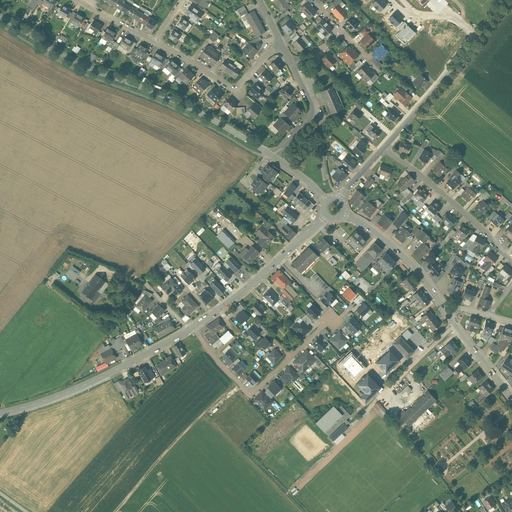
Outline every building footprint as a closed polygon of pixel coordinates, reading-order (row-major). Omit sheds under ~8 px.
[(56,0),(54,0),(44,0),(42,3),(51,8),(53,4),(56,0)] [(120,0),(118,0),(114,6),(121,10),(125,3),(124,2),(120,0)] [(209,2),(206,0),(193,0),(194,0),(205,8),(204,7),(208,2),(209,2)] [(284,0),(277,0),(274,3),(278,7),(277,7),(276,9),(277,10),(279,10),(279,9),(282,12),(289,6),(284,0)] [(376,0),(372,4),(375,7),(374,7),(377,9),(380,11),(386,5),(384,3),(385,2),(382,0),(376,0)] [(33,2),(30,1),(27,7),(31,9),(33,10),(36,4),(33,2)] [(310,18),(317,11),(308,2),(301,8),(310,18)] [(131,6),(125,3),(121,10),(127,14),(131,6)] [(67,7),(64,5),(62,9),(60,8),(58,12),(62,15),(61,16),(64,18),(65,16),(69,11),(66,9),(67,7)] [(201,12),(190,5),(185,13),(191,17),(197,21),(200,17),(198,15),(201,12)] [(339,6),(339,5),(336,7),(332,12),(340,19),(346,13),(339,6)] [(137,10),(131,6),(127,14),(133,18),(137,10)] [(243,6),(237,9),(240,16),(247,13),(243,6)] [(139,11),(137,10),(133,18),(139,21),(144,14),(139,11)] [(259,21),(253,11),(245,15),(251,26),(259,21)] [(353,11),(346,18),(348,20),(351,17),(351,18),(355,14),(353,11)] [(388,19),(395,26),(401,21),(402,19),(395,12),(388,19)] [(84,18),(76,13),(72,19),(71,22),(78,26),(84,18)] [(150,17),(144,14),(139,21),(145,25),(150,17)] [(319,16),(313,21),(317,25),(322,20),(319,16)] [(156,21),(150,17),(145,25),(151,29),(155,23),(156,21)] [(348,20),(344,24),(351,31),(352,31),(353,31),(354,30),(354,29),(358,25),(351,18),(351,17),(348,20)] [(186,21),(182,18),(177,25),(184,30),(189,23),(186,21)] [(317,25),(316,26),(320,32),(321,31),(325,36),(332,29),(323,19),(322,20),(317,25)] [(101,26),(93,21),(91,25),(88,29),(93,32),(93,31),(97,34),(98,31),(101,26)] [(259,21),(251,26),(257,37),(265,32),(259,21)] [(289,21),(282,27),(288,34),(295,28),(289,21)] [(456,30),(449,24),(440,36),(444,39),(442,41),(445,44),(447,42),(454,48),(464,37),(458,32),(457,32),(455,30),(456,30)] [(406,25),(401,31),(395,36),(404,45),(415,33),(406,25)] [(365,27),(360,32),(364,36),(369,31),(365,27)] [(116,33),(107,28),(102,38),(110,43),(112,40),(116,33)] [(181,35),(173,30),(168,37),(176,42),(178,39),(181,35)] [(228,34),(233,38),(236,34),(231,30),(228,34)] [(219,36),(213,31),(208,37),(213,42),(219,36)] [(188,36),(182,33),(181,35),(178,39),(183,42),(188,36)] [(374,41),(368,34),(361,41),(367,48),(374,41)] [(60,35),(58,40),(64,43),(67,38),(60,35)] [(133,42),(124,37),(120,45),(128,50),(131,46),(133,42)] [(300,37),(292,44),(299,52),(307,45),(300,37)] [(259,41),(253,44),(251,45),(258,51),(261,44),(259,41)] [(147,49),(139,44),(136,49),(134,52),(143,57),(146,52),(147,49)] [(251,45),(250,44),(248,47),(247,46),(242,51),(243,51),(248,56),(251,58),(258,51),(251,45)] [(72,50),(77,53),(81,48),(76,45),(72,50)] [(207,45),(199,57),(206,62),(214,50),(207,45)] [(227,45),(221,55),(224,57),(228,51),(230,47),(227,45)] [(381,45),(378,48),(377,48),(374,51),(374,53),(373,54),(379,60),(383,56),(384,56),(385,55),(385,54),(388,52),(381,45)] [(358,56),(349,46),(340,55),(344,59),(344,61),(345,62),(347,62),(348,64),(349,64),(353,61),(358,56)] [(214,50),(206,62),(213,66),(221,55),(214,50)] [(143,57),(134,52),(132,56),(131,57),(140,62),(143,57)] [(146,52),(143,57),(140,62),(143,64),(150,54),(146,52)] [(164,58),(155,52),(150,61),(155,64),(159,66),(161,63),(164,58)] [(331,57),(328,53),(321,60),(329,67),(331,66),(332,66),(334,65),(334,63),(335,61),(331,57)] [(340,61),(334,54),(331,57),(335,61),(337,64),(340,61)] [(281,64),(277,59),(270,65),(271,64),(274,68),(273,69),(276,73),(280,70),(283,67),(281,64)] [(378,62),(375,59),(372,62),(378,68),(382,65),(379,62),(378,62)] [(179,67),(171,60),(170,61),(165,67),(173,74),(176,70),(179,67)] [(233,65),(225,60),(220,68),(227,73),(233,65)] [(353,61),(349,64),(348,64),(347,64),(353,70),(357,67),(355,64),(353,61)] [(240,70),(233,65),(227,73),(235,78),(240,70)] [(365,65),(357,72),(362,77),(370,70),(365,65)] [(194,76),(185,68),(181,74),(178,76),(178,77),(187,84),(194,76)] [(270,75),(265,70),(259,77),(259,78),(260,77),(263,80),(262,81),(266,85),(272,78),(269,75),(270,75)] [(370,70),(362,77),(367,82),(369,79),(375,74),(373,71),(372,72),(370,70)] [(375,74),(369,79),(373,83),(378,77),(375,74)] [(420,74),(415,80),(416,81),(413,85),(419,89),(423,85),(424,86),(427,81),(424,78),(420,74)] [(208,85),(201,78),(192,87),(200,94),(208,85)] [(263,91),(255,84),(249,91),(258,98),(261,95),(264,92),(264,91),(263,91)] [(291,89),(286,84),(279,91),(287,98),(293,92),(290,89),(291,89)] [(344,108),(334,85),(328,88),(328,87),(327,88),(319,92),(325,105),(326,105),(330,114),(344,108)] [(368,91),(372,94),(376,89),(371,86),(368,91)] [(223,95),(214,87),(207,95),(210,98),(215,102),(216,102),(223,95)] [(412,97),(405,91),(402,94),(400,96),(399,95),(397,98),(397,99),(404,105),(412,97)] [(235,101),(230,97),(224,104),(231,111),(237,105),(234,102),(235,101)] [(258,108),(253,104),(248,110),(251,113),(250,114),(254,118),(260,111),(258,109),(258,108)] [(302,112),(293,104),(289,108),(298,116),(302,112)] [(289,108),(285,105),(279,112),(281,113),(283,111),(285,113),(284,113),(288,116),(293,121),(298,116),(289,108)] [(387,113),(385,116),(389,119),(390,118),(393,121),(399,115),(392,108),(387,113)] [(362,115),(355,109),(349,116),(356,122),(362,115)] [(279,112),(277,114),(281,117),(284,120),(286,118),(281,113),(279,112)] [(284,120),(281,117),(273,125),(282,133),(289,126),(284,120)] [(380,133),(373,127),(368,133),(372,136),(375,139),(380,133)] [(361,140),(358,144),(358,143),(355,147),(352,150),(357,153),(360,155),(359,156),(362,153),(363,153),(365,150),(363,148),(367,144),(361,140)] [(411,146),(404,143),(405,142),(401,140),(397,150),(407,154),(411,146)] [(433,154),(424,149),(423,151),(419,159),(427,163),(430,157),(431,158),(432,157),(433,154)] [(347,155),(342,160),(352,169),(357,164),(347,155)] [(440,162),(432,170),(439,176),(443,171),(445,172),(447,169),(440,162)] [(455,164),(449,171),(453,174),(456,170),(459,167),(455,164)] [(271,168),(268,165),(264,168),(275,177),(278,173),(276,171),(271,168)] [(391,169),(381,165),(378,173),(381,174),(384,176),(384,177),(388,178),(391,169)] [(347,175),(338,167),(335,171),(336,171),(332,177),(338,182),(343,177),(344,178),(347,175)] [(275,177),(264,168),(261,172),(265,175),(270,179),(271,180),(275,177)] [(408,174),(403,179),(402,177),(399,180),(400,181),(406,188),(414,181),(408,174)] [(457,178),(454,175),(447,183),(453,189),(458,184),(459,185),(462,182),(457,178)] [(261,180),(257,177),(254,181),(264,189),(268,185),(261,180)] [(372,184),(368,180),(364,185),(368,189),(372,184)] [(264,189),(254,181),(251,185),(255,188),(260,192),(261,193),(264,189)] [(406,188),(400,181),(397,184),(403,191),(406,188)] [(460,194),(468,183),(466,181),(457,192),(460,194)] [(292,183),(284,193),(289,196),(296,187),(292,183)] [(276,187),(272,192),(277,196),(281,192),(276,187)] [(468,187),(461,196),(468,201),(472,196),(473,197),(476,194),(468,187)] [(406,188),(403,191),(400,193),(405,198),(409,193),(411,192),(406,188)] [(427,195),(419,188),(413,195),(415,197),(418,200),(417,201),(421,203),(423,201),(427,195)] [(357,191),(349,201),(357,207),(362,200),(365,197),(357,191)] [(311,202),(299,192),(293,200),(298,204),(305,209),(311,202)] [(482,192),(479,196),(484,200),(487,196),(482,192)] [(511,207),(511,203),(503,196),(498,201),(502,205),(505,202),(511,207)] [(421,203),(417,201),(418,200),(415,197),(414,197),(413,197),(411,199),(419,205),(421,203)] [(441,207),(434,201),(428,208),(432,212),(431,213),(434,215),(441,207)] [(483,201),(475,208),(480,215),(486,210),(487,211),(490,208),(483,201)] [(311,202),(305,209),(298,204),(295,207),(305,215),(308,212),(310,213),(313,210),(311,208),(314,205),(311,202)] [(376,208),(369,202),(362,211),(370,217),(376,208)] [(421,208),(419,211),(421,213),(427,207),(424,205),(421,208)] [(297,216),(286,208),(284,211),(285,212),(283,214),(293,222),(297,216)] [(401,213),(393,223),(399,228),(407,218),(401,213)] [(456,220),(447,213),(442,220),(447,224),(446,225),(449,228),(456,220)] [(505,221),(497,213),(497,214),(494,216),(491,219),(490,220),(497,227),(501,222),(502,223),(505,221)] [(393,221),(385,215),(378,223),(386,230),(386,229),(393,221)] [(418,224),(420,222),(413,216),(411,218),(418,224)] [(432,224),(435,228),(441,221),(438,218),(432,224)] [(267,221),(263,226),(268,230),(272,226),(267,221)] [(288,227),(285,225),(285,226),(282,223),(278,228),(285,234),(288,230),(287,229),(287,227),(288,227)] [(263,226),(262,225),(255,233),(261,238),(257,242),(264,249),(275,237),(268,230),(263,226)] [(469,231),(461,225),(456,233),(460,236),(460,237),(462,239),(469,231)] [(198,235),(204,229),(202,227),(196,232),(198,235)] [(403,227),(395,236),(402,243),(410,233),(406,230),(403,227)] [(296,233),(290,228),(288,230),(285,234),(284,235),(290,240),(296,233)] [(223,229),(216,236),(221,241),(228,234),(223,229)] [(452,238),(456,233),(452,230),(447,235),(452,238)] [(366,242),(355,231),(346,239),(358,250),(366,242)] [(419,233),(414,239),(419,242),(421,240),(425,236),(420,232),(419,233)] [(235,241),(228,234),(221,241),(228,248),(232,244),(235,241)] [(425,236),(421,240),(423,242),(430,249),(434,244),(425,236)] [(485,240),(477,236),(471,246),(474,247),(475,246),(480,249),(485,240)] [(331,246),(323,238),(316,245),(323,253),(327,249),(331,246)] [(472,242),(468,240),(462,246),(468,250),(472,242)] [(430,249),(423,242),(413,253),(420,259),(430,249)] [(382,250),(375,243),(367,251),(374,258),(382,250)] [(252,246),(242,256),(245,259),(244,260),(246,262),(247,261),(250,263),(259,253),(252,246)] [(480,249),(475,246),(474,247),(472,252),(476,254),(478,251),(479,251),(480,249)] [(309,247),(292,264),(300,273),(317,256),(309,247)] [(367,251),(356,263),(363,270),(374,258),(367,251)] [(497,258),(490,252),(482,260),(485,262),(482,265),(487,270),(497,258)] [(386,253),(373,267),(375,269),(379,273),(383,268),(387,272),(396,263),(386,253)] [(332,257),(327,261),(332,266),(337,262),(332,257)] [(459,260),(455,257),(450,264),(453,267),(456,263),(457,264),(459,260)] [(240,267),(232,258),(230,260),(229,259),(226,262),(235,271),(240,267)] [(205,269),(195,259),(190,265),(200,274),(205,269)] [(437,266),(433,261),(427,266),(435,275),(444,267),(440,263),(437,266)] [(457,264),(456,263),(453,267),(450,272),(454,275),(459,278),(465,270),(457,264)] [(72,280),(80,272),(72,265),(65,273),(72,280)] [(511,272),(511,271),(504,265),(499,271),(504,276),(500,280),(503,283),(511,272)] [(231,276),(222,266),(219,269),(220,270),(218,272),(226,280),(231,276)] [(373,267),(358,281),(361,284),(375,269),(373,267)] [(195,278),(188,270),(185,273),(192,281),(195,278)] [(290,282),(282,274),(282,273),(279,270),(270,278),(274,282),(275,281),(282,289),(283,289),(285,287),(290,282)] [(346,271),(342,275),(346,280),(351,277),(346,271)] [(192,281),(185,273),(181,276),(182,277),(189,284),(192,281)] [(329,287),(316,274),(312,278),(324,291),(329,287)] [(95,275),(82,292),(94,302),(108,284),(95,275)] [(417,285),(409,275),(402,281),(404,283),(400,286),(406,293),(410,290),(417,285)] [(177,285),(171,278),(168,281),(167,281),(165,283),(165,284),(161,287),(168,294),(172,290),(177,295),(181,291),(176,285),(177,285)] [(458,281),(453,278),(447,290),(455,294),(461,282),(458,281)] [(224,290),(216,281),(214,283),(213,282),(210,285),(219,295),(224,290)] [(490,288),(485,286),(481,298),(486,300),(486,299),(490,288)] [(291,292),(285,287),(283,289),(282,289),(282,290),(291,300),(295,297),(291,292)] [(356,294),(349,287),(342,294),(349,301),(356,294)] [(475,292),(465,288),(462,297),(472,300),(475,292)] [(213,297),(206,289),(202,292),(210,300),(213,297)] [(152,294),(144,290),(142,293),(145,295),(149,298),(152,294)] [(273,293),(269,290),(263,296),(272,306),(279,299),(276,297),(273,294),(273,293)] [(425,296),(420,290),(413,295),(416,300),(418,302),(425,296)] [(336,298),(329,291),(320,300),(327,307),(336,298)] [(210,300),(202,292),(199,295),(206,304),(210,300)] [(149,298),(145,295),(136,306),(140,310),(143,312),(152,301),(149,298)] [(198,306),(188,295),(182,301),(186,306),(181,310),(187,316),(198,306)] [(353,299),(356,304),(362,301),(359,295),(353,299)] [(425,296),(418,302),(419,304),(423,308),(430,302),(425,296)] [(290,305),(284,298),(281,301),(287,308),(290,305)] [(406,298),(398,305),(401,307),(408,301),(406,298)] [(481,298),(480,298),(478,303),(484,306),(486,300),(481,298)] [(261,304),(259,305),(257,302),(250,309),(253,312),(256,315),(258,317),(260,314),(265,310),(262,308),(263,306),(261,304)] [(370,309),(364,303),(356,310),(363,316),(370,309)] [(321,313),(313,304),(306,310),(314,318),(321,313)] [(160,305),(152,313),(157,318),(160,315),(162,313),(165,310),(160,305)] [(268,307),(265,310),(271,316),(274,312),(268,307)] [(249,317),(242,310),(235,317),(239,321),(241,323),(245,320),(246,321),(249,317)] [(430,311),(421,317),(422,317),(427,324),(435,318),(430,311)] [(406,320),(400,314),(395,320),(400,326),(406,332),(412,326),(411,325),(412,324),(411,322),(409,320),(407,321),(406,320)] [(479,320),(470,317),(468,324),(474,326),(477,327),(479,320)] [(219,318),(206,326),(209,331),(212,335),(215,332),(224,326),(219,318)] [(353,318),(345,325),(354,334),(361,327),(353,318)] [(435,318),(427,324),(432,331),(440,325),(438,322),(435,318)] [(165,322),(154,329),(159,337),(174,328),(169,320),(165,322)] [(294,326),(303,336),(310,329),(300,320),(294,326)] [(493,324),(486,322),(482,334),(489,336),(493,324)] [(254,339),(260,333),(253,326),(247,332),(254,339)] [(509,329),(503,327),(500,339),(501,339),(505,340),(509,329)] [(219,338),(211,345),(217,351),(233,336),(228,330),(219,338)] [(212,335),(209,331),(203,334),(207,340),(208,341),(208,340),(211,345),(219,338),(215,332),(212,335)] [(348,340),(340,331),(330,340),(339,349),(348,340)] [(142,345),(136,334),(131,337),(137,348),(142,345)] [(400,336),(393,343),(407,358),(414,351),(400,336)] [(137,348),(131,337),(126,339),(128,343),(132,351),(137,348)] [(262,346),(259,343),(263,340),(260,337),(254,343),(259,349),(262,346)] [(262,346),(265,349),(271,343),(265,337),(263,340),(259,343),(262,346)] [(326,345),(319,337),(313,343),(320,351),(326,345)] [(496,345),(496,346),(500,348),(505,340),(501,339),(496,345)] [(122,340),(116,343),(119,348),(125,345),(122,340)] [(454,343),(452,340),(445,346),(452,353),(452,354),(459,349),(456,346),(457,346),(454,343)] [(505,340),(500,348),(503,351),(510,342),(505,340)] [(116,343),(112,344),(110,346),(111,349),(114,354),(120,351),(119,348),(116,343)] [(179,343),(173,347),(179,357),(182,356),(185,354),(179,343)] [(496,345),(493,343),(489,349),(496,354),(500,348),(496,346),(496,345)] [(452,353),(445,346),(440,350),(446,358),(452,353)] [(111,349),(101,354),(105,363),(116,358),(114,354),(111,349)] [(267,357),(274,363),(281,356),(275,349),(270,354),(267,357)] [(228,350),(221,357),(228,364),(235,357),(228,350)] [(306,350),(300,356),(309,366),(314,361),(316,360),(313,357),(306,350)] [(384,372),(398,360),(390,351),(376,363),(384,372)] [(430,355),(429,356),(431,359),(438,354),(435,351),(433,352),(430,355)] [(267,357),(270,354),(268,352),(262,358),(264,360),(267,357)] [(321,361),(315,355),(313,357),(316,360),(314,361),(317,364),(321,361)] [(354,376),(363,367),(352,355),(342,364),(354,376)] [(471,363),(464,355),(457,361),(460,364),(464,369),(471,363)] [(309,366),(300,356),(293,363),(300,369),(303,372),(304,371),(309,366)] [(170,357),(167,359),(167,360),(157,366),(159,370),(161,369),(162,372),(165,370),(166,371),(176,366),(170,357)] [(511,359),(511,360),(507,357),(500,367),(511,375),(511,373),(511,359)] [(245,369),(238,362),(232,368),(239,375),(245,369)] [(464,369),(460,364),(455,369),(458,373),(464,369)] [(145,366),(138,370),(143,378),(150,374),(149,373),(145,366)] [(293,381),(298,376),(290,367),(285,372),(286,373),(281,377),(287,383),(291,379),(293,381)] [(300,369),(298,371),(303,377),(307,374),(304,371),(303,372),(300,369)] [(450,369),(446,373),(443,370),(441,372),(446,378),(451,373),(452,372),(452,371),(450,369)] [(477,370),(468,377),(473,384),(482,376),(477,370)] [(252,372),(246,378),(253,384),(259,378),(252,372)] [(380,388),(368,375),(358,385),(370,398),(380,388)] [(163,383),(159,376),(155,379),(158,385),(163,383)] [(131,389),(130,386),(131,385),(127,378),(120,383),(119,383),(121,388),(121,390),(124,394),(129,396),(129,397),(136,394),(132,388),(131,389)] [(268,388),(275,394),(281,388),(274,381),(272,383),(269,385),(269,386),(268,387),(268,388)] [(487,381),(479,388),(481,390),(484,393),(483,394),(486,397),(494,389),(487,381)] [(407,385),(400,393),(403,397),(411,390),(407,385)] [(272,397),(275,394),(268,388),(265,391),(266,391),(272,397)] [(269,399),(272,397),(266,391),(263,393),(269,399)] [(427,391),(406,412),(414,421),(436,400),(427,391)] [(263,393),(256,399),(265,409),(272,402),(269,399),(263,393)] [(337,409),(333,405),(315,423),(324,432),(325,432),(328,436),(343,422),(346,419),(350,415),(341,405),(337,409)] [(406,412),(404,410),(399,415),(409,426),(414,421),(406,412)] [(344,423),(329,437),(333,441),(348,427),(346,425),(344,423)] [(496,505),(491,496),(483,501),(488,509),(493,506),(496,505)] [(511,502),(510,499),(502,503),(506,510),(511,506),(511,502)] [(446,507),(443,502),(440,505),(445,511),(448,509),(446,507)] [(459,510),(452,502),(446,507),(448,509),(450,511),(456,511),(459,510)]
